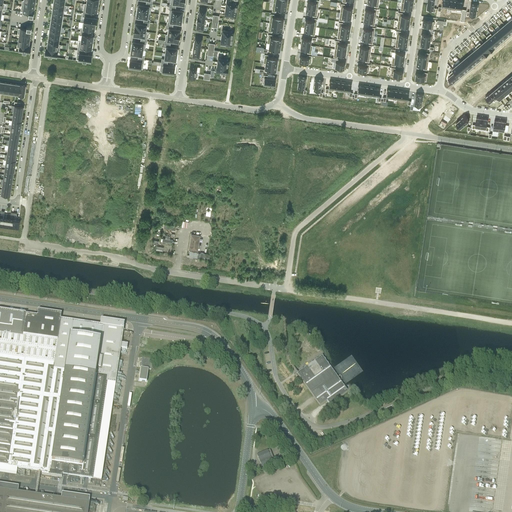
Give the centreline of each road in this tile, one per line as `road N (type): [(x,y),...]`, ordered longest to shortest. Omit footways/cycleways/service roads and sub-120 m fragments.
road 1 (unclassified): [(373,412),(328,427),(303,420),(275,375),(268,335),(249,318),(0,278)]
road 2 (unclassified): [(251,406),(244,376),(202,331),(0,299)]
road 3 (track): [(511,323),(286,289)]
road 4 (residential): [(286,289),(296,229),(411,134)]
road 5 (residential): [(128,262),(156,96)]
road 6 (unclassified): [(366,511),(329,495),(271,413),(251,406)]
road 7 (unclassified): [(286,289),(128,262)]
road 8 (residential): [(411,134),(297,116),(275,103)]
road 9 (residential): [(35,77),(14,200)]
